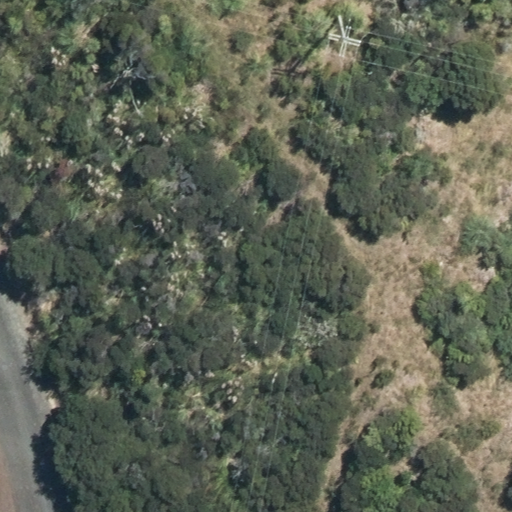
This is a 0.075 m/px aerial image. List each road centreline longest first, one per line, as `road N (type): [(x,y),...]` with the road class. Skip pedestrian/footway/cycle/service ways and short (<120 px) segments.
road 1 (track): [(511,491),(327,210),(162,0)]
road 2 (track): [(341,0),(259,122)]
